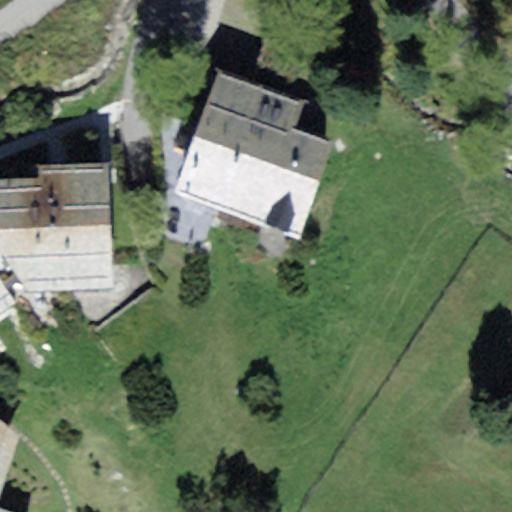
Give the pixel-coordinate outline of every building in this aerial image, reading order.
[(222,80),(177,207),(300,250),(335,152),(298,139),(308,110),(222,80)] [(48,286),(117,284),(114,178),(8,181),(13,216),(16,242),(39,274),(48,286)] [(13,216),(0,223),(0,251),(27,285),(39,274),(16,242),(13,216)] [(0,323),(35,296),(27,285),(0,251),(0,323)] [(15,511),(39,429),(0,418),(0,511),(15,511)]
